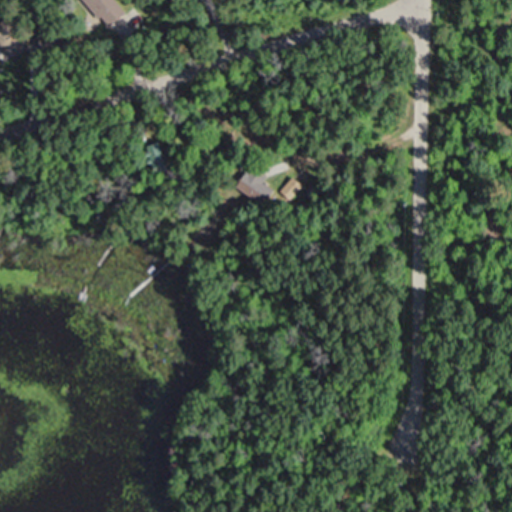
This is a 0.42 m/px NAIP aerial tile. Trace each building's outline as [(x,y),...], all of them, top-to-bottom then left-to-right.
[(89,0),(116,26),(132,11),(120,0),(89,0)] [(37,42),(21,26),(5,42),(22,58),(37,42)] [(158,176),(172,174),(167,144),(152,147),(158,176)] [(283,192),(295,201),(306,186),(294,177),(283,192)] [(277,200),(274,185),(253,189),(256,204),(277,200)]
